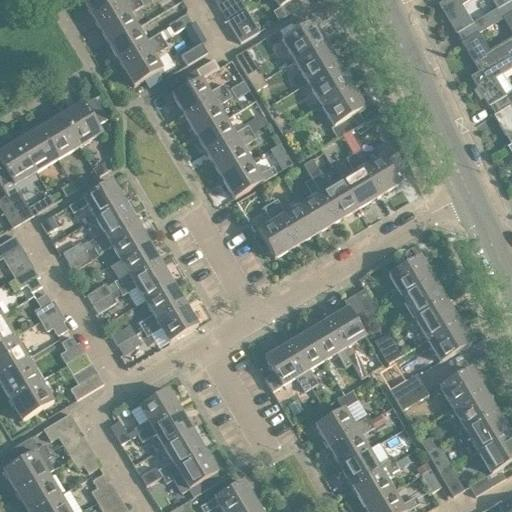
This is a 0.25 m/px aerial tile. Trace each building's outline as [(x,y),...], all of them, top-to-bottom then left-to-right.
[(90,0),(83,5),(96,26),(138,0),(137,0),(123,0),(120,2),(118,0),(90,0)] [(138,0),(96,26),(108,46),(136,29),(128,15),(142,7),(138,0)] [(215,3),(221,14),(240,2),(238,0),(220,0),(217,2),(215,3)] [(273,0),(279,9),(293,0),(273,0)] [(472,24),(461,6),(471,0),(490,0),(497,9),(511,0),(445,0),(437,5),(455,35),(456,34),(462,43),(462,44),(478,34),(491,26),(485,16),(472,24)] [(511,0),(497,9),(485,16),(491,26),(503,19),(511,35),(511,38),(489,52),(478,34),(462,44),(462,43),(460,44),(478,73),(511,52),(511,0)] [(221,14),(227,24),(246,13),(240,2),(221,14)] [(246,13),(227,24),(240,45),(258,34),(246,13)] [(173,36),(191,25),(186,16),(167,26),(173,36)] [(315,22),(312,24),(312,22),(281,41),(294,63),(325,44),(313,25),(316,24),(315,22)] [(120,67),(163,42),(159,35),(145,43),(136,29),(108,46),(119,64),(120,67)] [(120,67),(133,88),(161,71),(153,57),(167,48),(163,42),(120,67)] [(294,63),(307,84),(338,66),(326,47),(328,45),(328,44),(325,45),(325,44),(294,63)] [(186,67),(206,55),(200,45),(180,57),(186,67)] [(250,85),(261,78),(245,52),(235,58),(250,85)] [(489,107),(494,116),(510,107),(511,105),(511,92),(504,97),(494,79),(511,67),(511,52),(478,73),(469,78),(487,108),(489,107)] [(200,81),(218,70),(213,61),(195,72),(199,80),(200,81)] [(307,84),(320,106),(351,88),(339,68),(341,67),(341,66),(338,67),(338,66),(307,84)] [(169,85),(175,95),(198,80),(193,71),(169,85)] [(255,93),(266,87),(261,78),(250,85),(255,93)] [(180,111),(181,111),(183,114),(182,115),(184,118),(226,92),(222,86),(208,94),(200,81),(199,80),(198,80),(175,95),(171,97),(180,111)] [(242,83),(229,91),(235,100),(248,92),(242,83)] [(351,88),(320,106),(333,128),(330,129),(336,140),(363,124),(357,114),(364,110),(352,90),(354,89),(353,87),(351,88)] [(230,99),(226,92),(184,118),(185,121),(186,120),(188,123),(187,124),(196,138),(224,121),(216,108),(230,99)] [(104,103),(100,96),(83,106),(82,104),(81,105),(79,102),(78,103),(79,106),(60,117),(79,148),(101,135),(95,125),(105,119),(98,107),(104,103)] [(511,109),(510,107),(494,116),(493,116),(510,145),(510,146),(511,144),(511,109)] [(56,116),(58,118),(38,130),(57,161),(79,148),(60,117),(59,118),(58,115),(56,116)] [(278,131),(287,126),(281,116),(272,121),(278,131)] [(264,119),(248,128),(251,134),(267,124),(264,119)] [(233,135),(224,121),(196,138),(205,153),(205,152),(207,156),(208,159),(251,134),(248,128),(247,127),(233,135)] [(283,139),(289,135),(290,131),(287,126),(278,131),(283,139)] [(37,130),(36,128),(35,129),(36,131),(29,135),(28,133),(17,140),(18,142),(17,143),(35,174),(57,161),(38,130),(37,130)] [(221,180),(249,163),(241,149),(255,140),(251,134),(208,159),(210,162),(211,161),(213,165),(212,165),(221,180)] [(352,156),(377,198),(398,186),(392,175),(404,168),(389,143),(376,151),(380,158),(367,166),(351,140),(345,143),(352,156)] [(16,143),(15,141),(13,142),(14,144),(0,152),(0,186),(6,197),(22,224),(32,217),(14,187),(35,174),(17,143),(16,143)] [(282,144),(271,149),(281,170),(292,165),(282,144)] [(377,198),(352,156),(345,160),(353,174),(340,182),(356,211),(377,198)] [(311,161),(302,166),(302,167),(310,180),(317,176),(318,177),(320,176),(311,161)] [(257,176),(249,163),(221,180),(229,194),(230,193),(232,197),(231,197),(233,201),(262,184),(261,183),(276,175),(271,168),(257,176)] [(97,179),(107,173),(102,164),(92,170),(97,179)] [(317,176),(310,180),(336,223),(339,221),(338,220),(342,218),(342,219),(356,211),(340,182),(326,191),(318,177),(317,176)] [(75,192),(85,186),(80,177),(70,183),(75,192)] [(336,223),(310,180),(304,184),(312,199),(298,207),(315,235),(329,227),(329,226),(332,224),(333,225),(336,223)] [(123,203),(114,189),(113,189),(111,186),(112,185),(110,182),(68,208),(72,215),(86,206),(94,220),(123,203)] [(65,198),(75,192),(70,183),(60,189),(65,198)] [(0,209),(12,230),(22,224),(6,197),(0,200),(0,209)] [(48,197),(38,203),(43,210),(53,204),(48,197)] [(276,201),(269,205),(295,248),(297,246),(297,245),(300,243),(301,244),(315,235),(298,207),(284,215),(276,201)] [(92,249),(93,249),(135,224),(133,221),(132,221),(130,218),(131,217),(123,203),(94,220),(103,234),(81,247),(79,244),(61,255),(67,264),(85,253),(92,249)] [(295,248),(269,205),(262,209),(271,223),(256,232),(273,260),(288,251),(291,249),(292,249),(295,248)] [(72,215),(68,208),(42,223),(48,232),(73,217),(72,215)] [(93,249),(92,249),(85,253),(67,264),(73,273),(91,262),(90,261),(97,257),(97,256),(111,247),(119,261),(147,244),(139,230),(138,230),(136,227),(137,226),(135,224),(93,249)] [(0,260),(2,260),(2,259),(21,248),(14,237),(0,245),(0,260)] [(110,294),(117,290),(160,265),(158,262),(157,262),(155,259),(156,258),(147,244),(119,261),(127,275),(106,288),(104,285),(86,296),(92,305),(110,294)] [(2,259),(2,260),(8,270),(27,258),(21,248),(2,259)] [(387,276),(401,298),(432,279),(420,260),(422,259),(421,257),(419,259),(418,257),(387,276)] [(33,268),(27,258),(8,270),(14,280),(33,268)] [(161,268),(160,265),(117,290),(121,297),(135,288),(144,302),(172,285),(163,271),(163,272),(161,268)] [(26,286),(36,280),(39,279),(33,268),(14,280),(20,290),(26,286)] [(432,279),(401,298),(414,320),(445,301),(433,282),(435,281),(434,279),(432,280),(432,279)] [(26,286),(31,294),(41,288),(36,280),(26,286)] [(138,325),(142,331),(184,306),(183,303),(182,304),(180,300),(172,285),(144,302),(152,316),(138,325)] [(369,323),(379,317),(363,290),(353,296),(369,323)] [(97,314),(115,304),(110,294),(92,305),(97,314)] [(50,303),(45,295),(34,301),(39,310),(50,303)] [(359,329),(369,323),(353,296),(343,302),(347,309),(359,329)] [(52,301),(50,303),(39,310),(33,313),(39,324),(59,312),(52,301)] [(445,301),(414,320),(427,341),(458,323),(446,304),(448,302),(447,301),(445,302),(445,301)] [(186,309),(184,306),(142,331),(146,338),(160,330),(169,344),(197,327),(188,312),(187,313),(185,309),(186,309)] [(326,322),(351,364),(358,360),(349,346),(364,338),(359,329),(347,309),(332,318),(333,319),(329,321),(329,320),(326,322)] [(51,330),(62,324),(65,322),(59,312),(39,324),(45,334),(51,330)] [(0,346),(13,339),(1,317),(0,317),(0,346)] [(323,324),(320,327),(319,326),(305,334),(322,363),(336,354),(344,368),(351,364),(326,322),(323,324)] [(458,323),(427,341),(440,363),(471,345),(459,325),(461,324),(460,322),(458,324),(458,323)] [(56,338),(67,332),(62,324),(51,330),(56,338)] [(117,346),(135,336),(129,326),(111,337),(117,346)] [(285,347),(310,389),(317,385),(308,371),(322,363),(305,334),(291,343),(291,344),(288,346),(288,345),(285,347)] [(122,356),(140,345),(135,336),(117,347),(122,356)] [(60,344),(65,352),(76,346),(71,338),(60,344)] [(380,354),(389,348),(383,338),(374,343),(380,354)] [(23,348),(20,350),(13,339),(0,346),(0,376),(26,360),(30,358),(23,348)] [(84,355),(78,345),(76,346),(65,352),(59,356),(65,366),(84,355)] [(271,393),(281,388),(295,379),(303,393),(310,389),(285,347),(282,348),(282,349),(279,351),(278,350),(264,359),(272,374),(263,379),(271,393)] [(90,365),(84,355),(65,366),(71,376),(90,365)] [(0,386),(8,400),(39,382),(26,360),(0,376),(0,386)] [(90,365),(71,376),(77,386),(78,386),(96,375),(90,365)] [(438,388),(451,410),(482,392),(471,372),(473,371),(472,369),(470,371),(469,369),(438,388)] [(76,402),(103,386),(96,375),(78,386),(77,386),(69,391),(76,402)] [(395,402),(422,386),(416,376),(389,392),(395,402)] [(8,404),(10,403),(22,423),(53,404),(39,382),(8,400),(9,401),(7,403),(8,404)] [(401,412),(428,396),(422,386),(395,402),(401,412)] [(132,430),(136,436),(179,411),(177,408),(176,408),(174,405),(175,404),(166,390),(137,407),(146,421),(132,430)] [(451,410),(464,432),(495,413),(484,394),(486,393),(485,391),(483,393),(482,392),(451,410)] [(326,444),(325,445),(327,448),(370,422),(366,416),(351,424),(343,411),(357,402),(351,392),(336,401),(342,410),(314,427),(323,441),(324,441),(326,444)] [(180,414),(179,411),(136,436),(140,443),(154,435),(163,449),(191,432),(182,417),(182,418),(179,414),(180,414)] [(464,432),(477,453),(508,435),(497,416),(499,414),(498,413),(496,414),(495,413),(464,432)] [(50,443),(57,438),(76,427),(69,415),(42,431),(50,443)] [(331,454),(339,468),(368,451),(359,438),(384,423),(380,416),(370,422),(327,448),(329,451),(329,450),(331,454)] [(119,445),(129,440),(118,422),(108,427),(119,445)] [(57,438),(64,450),(83,438),(76,427),(57,438)] [(157,471),(161,478),(204,452),(202,450),(201,450),(199,447),(200,446),(191,432),(163,449),(171,463),(157,471)] [(490,475),(468,488),(475,499),(505,481),(499,471),(511,462),(511,441),(510,437),(511,436),(511,435),(509,436),(508,435),(477,453),(490,475)] [(71,461),(90,450),(83,438),(64,450),(71,461)] [(46,459),(49,457),(43,447),(37,450),(30,439),(10,451),(9,460),(13,466),(2,472),(3,473),(1,474),(2,476),(4,475),(15,494),(46,475),(53,471),(46,459)] [(426,454),(435,449),(429,439),(420,444),(426,454)] [(398,447),(388,453),(394,464),(398,462),(405,458),(398,447)] [(437,472),(448,466),(437,448),(435,449),(426,454),(437,472)] [(83,467),(93,461),(96,460),(90,450),(71,461),(77,471),(83,467)] [(350,486),(351,489),(394,464),(390,457),(376,466),(368,451),(339,468),(348,483),(348,482),(350,486)] [(205,456),(204,452),(161,478),(165,485),(179,476),(188,491),(216,474),(207,459),(205,456)] [(408,463),(405,458),(398,462),(394,464),(397,469),(408,463)] [(98,469),(93,461),(83,467),(88,475),(98,469)] [(351,489),(353,492),(354,491),(356,495),(355,495),(364,510),(392,493),(385,481),(393,477),(391,475),(398,471),(394,464),(351,489)] [(452,498),(463,492),(448,466),(437,472),(452,498)] [(431,495),(440,489),(429,471),(420,477),(431,495)] [(26,511),(33,511),(59,497),(46,475),(15,494),(16,495),(14,496),(15,498),(17,496),(26,511)] [(107,484),(102,476),(92,482),(96,490),(107,484)] [(242,482),(213,499),(199,508),(202,511),(208,511),(218,506),(221,511),(239,511),(254,503),(246,489),(245,489),(243,486),(244,485),(242,482)] [(109,483),(107,484),(96,490),(90,494),(97,504),(116,493),(109,483)] [(108,511),(122,504),(116,493),(97,504),(101,511),(108,511)] [(364,511),(407,511),(419,505),(415,498),(401,507),(392,493),(364,510),(364,511)] [(163,511),(171,511),(184,504),(178,495),(160,507),(163,511)] [(68,511),(59,497),(33,511),(68,511)] [(511,511),(511,497),(503,503),(508,511),(511,511)] [(259,511),(254,503),(239,511),(259,511)]
